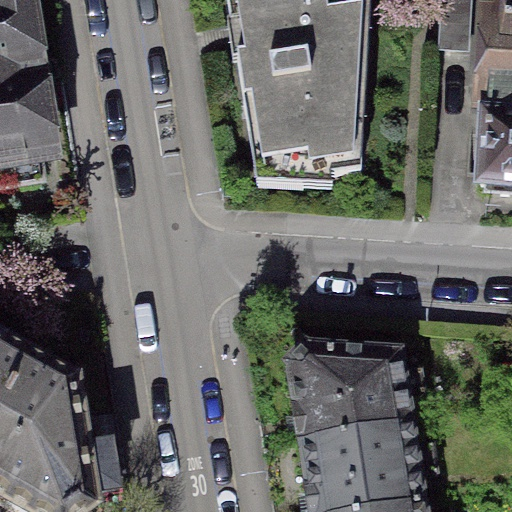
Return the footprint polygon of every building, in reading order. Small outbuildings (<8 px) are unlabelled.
[(0,0),(0,81),(26,78),(13,0),(0,0)] [(325,10),(325,9),(323,0),(227,0),(232,25),(325,10)] [(453,49),(468,50),(470,0),(440,0),(438,48),(453,49)] [(511,0),(493,0),(492,17),(489,17),(483,108),(486,108),(486,118),(481,188),(511,190),(511,0)] [(371,2),(325,9),(325,10),(232,25),(234,39),(256,174),(302,167),(304,178),(328,173),(329,179),(361,174),(371,2)] [(0,189),(42,183),(26,78),(0,81),(0,189)] [(2,345),(0,348),(0,499),(23,511),(92,511),(96,510),(90,470),(76,385),(2,345)] [(302,445),(410,428),(399,357),(307,352),(305,350),(288,368),(290,370),(297,415),(296,415),(298,426),(299,436),(301,436),(302,445)] [(388,511),(423,507),(410,428),(302,445),(310,494),(308,494),(310,504),(311,511),(388,511)]
